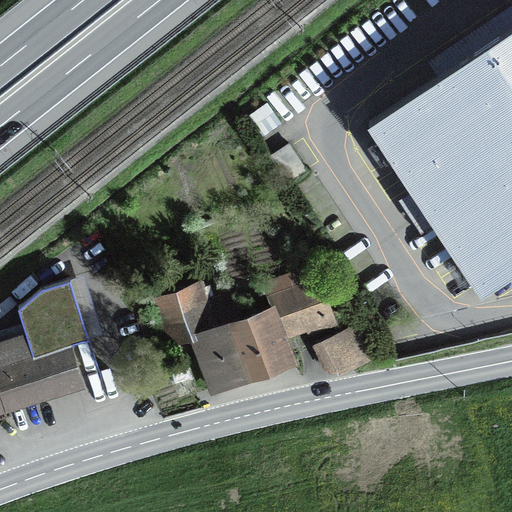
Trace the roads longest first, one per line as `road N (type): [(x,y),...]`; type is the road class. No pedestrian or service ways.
road 1 (primary): [(0,489),(228,419),(511,360)]
road 2 (motorway): [(0,126),(159,0)]
